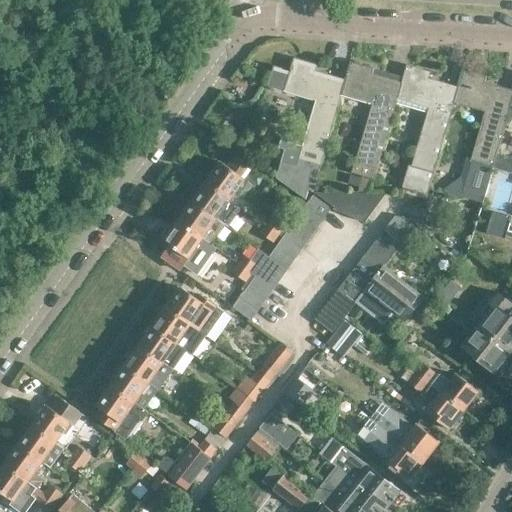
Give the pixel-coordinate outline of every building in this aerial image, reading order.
[(169,25),(143,38),(152,56),(178,44),(169,25)] [(345,80),(343,79),(315,71),(317,64),(294,57),(289,72),(273,67),(267,87),(284,93),(315,102),(296,169),(280,165),(276,179),(305,200),(310,182),(315,183),(320,166),(340,95),(345,80)] [(402,83),(401,83),(371,74),(373,68),(348,61),(343,79),(345,80),(340,95),(372,104),(355,163),(354,163),(350,173),(373,180),(397,99),(402,83)] [(402,83),(397,99),(429,108),(411,167),(408,166),(402,187),(427,195),(453,103),(458,88),(457,87),(427,79),(430,72),(406,65),(401,83),(402,83)] [(511,101),(511,90),(484,83),(486,75),(462,68),(457,87),(458,88),(453,103),(486,113),(460,195),(483,202),(507,118),(511,101)] [(219,162),(205,182),(236,205),(251,185),(247,182),(255,170),(235,155),(226,168),(219,162)] [(4,158),(0,162),(0,184),(7,193),(23,180),(4,158)] [(239,207),(236,205),(205,182),(199,190),(195,188),(189,197),(193,200),(191,202),(223,225),(225,227),(239,207)] [(333,208),(332,210),(364,223),(385,194),(312,194),(333,208)] [(312,196),(304,207),(322,219),(329,209),(312,196)] [(191,202),(177,222),(209,245),(223,225),(191,202)] [(322,219),(304,207),(297,217),(315,230),(322,219)] [(271,217),(265,225),(277,234),(283,226),(271,217)] [(315,230),(297,217),(283,237),(300,250),(315,230)] [(395,217),(383,232),(400,245),(413,229),(398,218),(395,217)] [(163,241),(170,246),(161,258),(179,270),(194,249),(207,258),(214,248),(209,245),(177,222),(163,241)] [(277,234),(265,225),(259,233),(271,242),(277,234)] [(383,232),(375,241),(393,255),(400,245),(383,232)] [(300,250),(283,237),(276,247),(293,260),(300,250)] [(385,265),(393,255),(375,241),(367,252),(385,265)] [(293,260),(276,247),(268,257),(286,270),(293,260)] [(377,275),(382,269),(385,265),(367,252),(359,262),(377,275)] [(243,257),(237,264),(249,273),(254,266),(243,257)] [(268,257),(261,268),(279,280),(286,270),(268,257)] [(352,271),(370,284),(377,275),(359,262),(352,271)] [(249,273),(237,264),(231,273),(242,282),(249,273)] [(254,278),(271,291),(279,280),(261,268),(254,278)] [(370,284),(363,293),(356,302),(385,325),(392,315),(404,324),(423,300),(382,269),(377,275),(370,284)] [(345,280),(363,293),(370,284),(352,271),(345,280)] [(247,287),(265,300),(271,291),(254,278),(247,287)] [(356,303),(356,302),(363,293),(345,280),(338,289),(356,303)] [(448,303),(460,287),(451,280),(438,296),(448,303)] [(240,297),(258,310),(265,300),(247,287),(240,297)] [(179,288),(165,307),(190,325),(205,336),(222,312),(214,306),(197,294),(194,299),(179,288)] [(348,313),(356,303),(338,289),(330,300),(348,313)] [(494,306),(478,327),(509,351),(511,348),(511,318),(511,316),(511,306),(497,294),(490,303),(494,306)] [(240,297),(232,308),(250,321),(258,310),(240,297)] [(330,300),(322,310),(340,323),(342,321),(348,313),(330,300)] [(190,325),(165,307),(151,327),(185,351),(192,355),(205,336),(190,325)] [(332,333),(340,323),(322,310),(314,319),(332,333)] [(324,345),(325,345),(341,358),(342,359),(360,335),(342,321),(340,323),(332,333),(333,334),(324,345)] [(151,327),(137,347),(171,370),(185,351),(151,327)] [(509,351),(478,327),(461,348),(493,373),(509,351)] [(257,372),(271,382),(276,374),(279,377),(293,358),(293,352),(280,343),(257,372)] [(171,370),(137,347),(124,366),(148,384),(158,390),(171,370)] [(427,383),(435,374),(417,360),(409,369),(414,373),(427,383)] [(148,384),(124,366),(110,386),(135,403),(148,384)] [(251,381),(243,391),(256,401),(264,391),(271,382),(257,372),(251,381)] [(427,383),(414,373),(407,383),(420,393),(427,383)] [(427,383),(440,393),(463,411),(478,392),(459,377),(453,385),(443,378),(440,378),(435,374),(427,383)] [(313,390),(297,378),(285,394),(300,406),(313,390)] [(420,393),(418,395),(429,403),(423,411),(448,430),(463,411),(440,393),(427,383),(420,393)] [(96,406),(101,410),(95,418),(115,432),(128,413),(140,421),(146,411),(135,403),(110,386),(96,406)] [(246,412),(256,401),(243,391),(237,387),(228,398),(234,403),(228,410),(240,419),(246,412)] [(46,407),(32,426),(56,443),(78,413),(60,400),(52,411),(46,407)] [(375,425),(423,462),(438,443),(415,425),(413,429),(388,409),(375,425)] [(228,410),(213,429),(226,438),(240,419),(228,410)] [(269,414),(256,430),(279,447),(285,452),(297,436),(269,414)] [(423,462),(375,425),(363,441),(388,460),(386,463),(408,481),(423,462)] [(18,446),(42,463),(56,443),(32,426),(18,446)] [(204,440),(198,448),(211,457),(226,438),(213,429),(204,440)] [(267,462),(279,447),(256,430),(245,444),(267,462)] [(319,455),(335,468),(388,506),(399,491),(330,440),(319,455)] [(183,452),(184,453),(176,464),(164,455),(157,456),(152,462),(168,475),(167,476),(186,489),(205,466),(211,457),(198,448),(190,442),(183,452)] [(18,446),(4,465),(37,489),(43,480),(34,473),(42,463),(18,446)] [(77,446),(71,454),(89,467),(95,459),(77,446)] [(133,470),(142,458),(135,453),(126,464),(133,470)] [(85,473),(89,467),(71,454),(65,463),(78,472),(80,470),(85,473)] [(142,458),(133,470),(141,476),(150,464),(142,458)] [(43,494),(37,489),(4,465),(0,470),(0,493),(13,502),(10,506),(18,511),(25,511),(34,500),(50,511),(56,503),(43,494)] [(365,511),(383,511),(388,506),(335,468),(325,482),(365,511)] [(169,482),(160,476),(153,486),(161,493),(169,482)] [(304,501),(308,496),(283,477),(272,492),(297,510),(304,501)] [(313,497),(333,511),(365,511),(325,482),(313,497)] [(49,486),(43,494),(56,503),(61,495),(49,486)] [(331,511),(325,506),(313,497),(309,494),(308,496),(304,501),(317,511),(331,511)] [(92,511),(71,495),(57,511),(92,511)]
